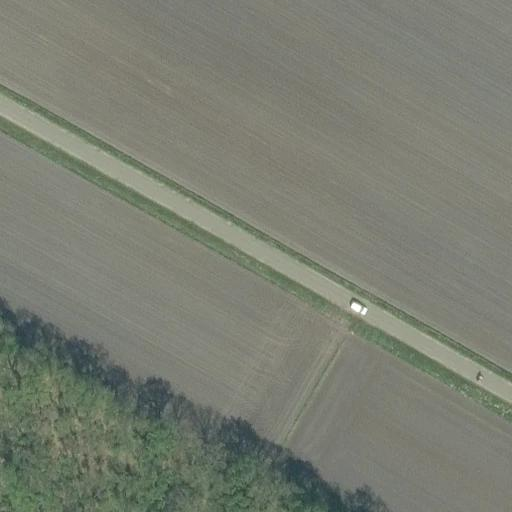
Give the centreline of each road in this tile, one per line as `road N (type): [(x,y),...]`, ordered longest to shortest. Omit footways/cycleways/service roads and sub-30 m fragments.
road 1 (unclassified): [(511,396),(0,107)]
road 2 (track): [(367,313),(258,511)]
